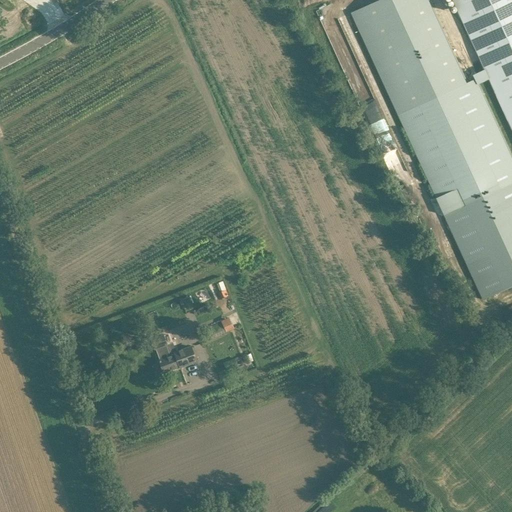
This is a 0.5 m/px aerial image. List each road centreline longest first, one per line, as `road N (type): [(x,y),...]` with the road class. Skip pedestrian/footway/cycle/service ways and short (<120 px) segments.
road 1 (tertiary): [(111,511),(0,189)]
road 2 (unclassified): [(0,63),(106,0)]
